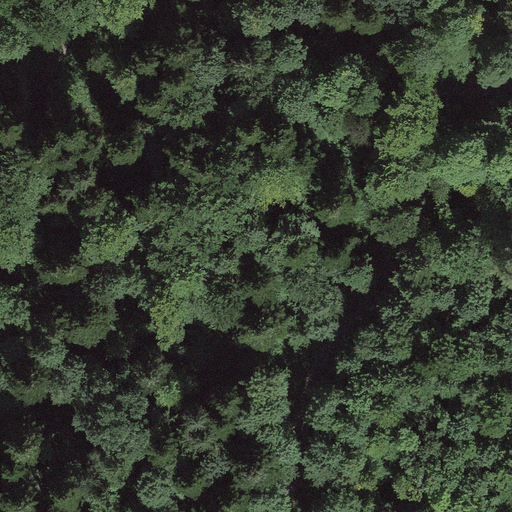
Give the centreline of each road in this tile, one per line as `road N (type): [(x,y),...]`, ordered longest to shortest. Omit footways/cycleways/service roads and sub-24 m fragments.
road 1 (unclassified): [(280,511),(321,357),(390,277),(399,232),(373,156),(375,127),(392,102),(435,87),(511,83)]
road 2 (track): [(89,0),(0,170)]
